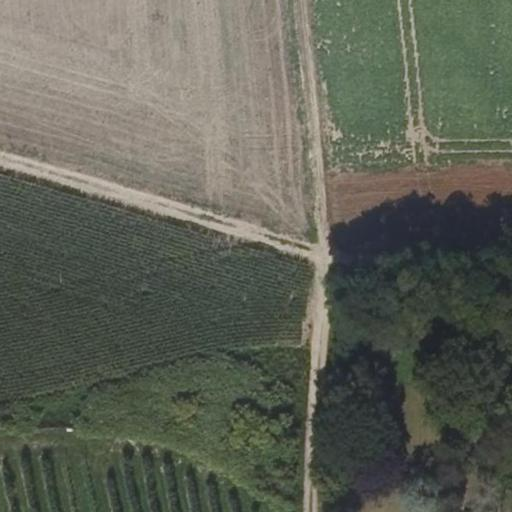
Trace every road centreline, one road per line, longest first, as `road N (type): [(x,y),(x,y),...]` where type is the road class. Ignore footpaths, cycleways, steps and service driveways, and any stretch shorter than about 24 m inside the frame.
road 1 (track): [(296,0),(330,259),(0,164)]
road 2 (track): [(313,511),(318,341),(330,259),(511,257)]
